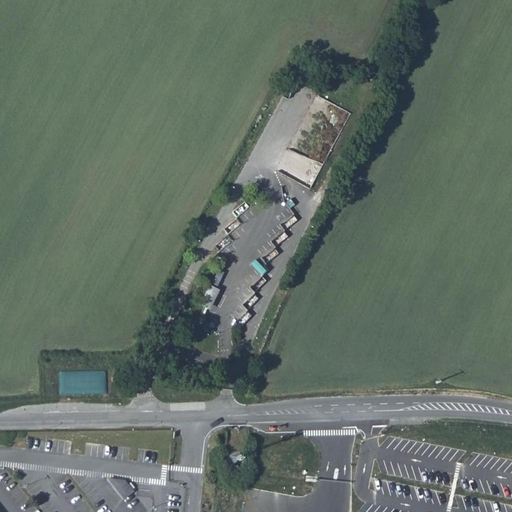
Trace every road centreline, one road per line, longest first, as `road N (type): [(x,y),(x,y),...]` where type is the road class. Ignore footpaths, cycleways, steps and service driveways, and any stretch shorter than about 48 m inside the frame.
road 1 (unclassified): [(0,422),(276,414)]
road 2 (unclassified): [(511,418),(276,414)]
